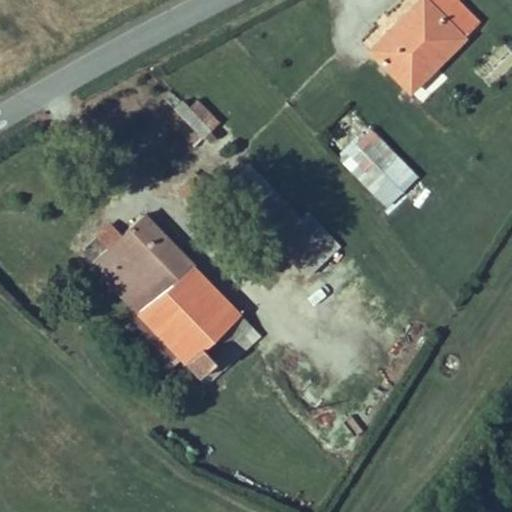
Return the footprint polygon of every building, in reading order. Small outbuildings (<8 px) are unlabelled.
[(385,34),(369,50),(410,91),(478,22),(455,0),(418,0),(395,24),(399,29),(390,38),(385,34)] [(390,38),(399,29),(395,24),(385,34),(390,38)] [(198,100),(188,109),(210,131),(219,123),(198,100)] [(203,137),(210,131),(188,109),(181,101),(174,107),(203,137)] [(342,163),(381,208),(411,181),(372,136),(342,163)] [(332,253),(246,163),(221,187),(306,275),(332,253)] [(176,190),(184,198),(196,187),(204,196),(212,189),(195,172),(176,190)] [(184,198),(193,207),(204,196),(196,187),(184,198)] [(91,261),(138,312),(193,267),(142,214),(91,261)] [(193,267),(138,312),(181,357),(185,361),(238,314),(193,267)] [(155,381),(181,357),(138,312),(113,337),(155,381)] [(198,375),(214,360),(249,326),(238,314),(185,361),(198,375)] [(258,334),(249,326),(214,360),(222,369),(258,334)]
